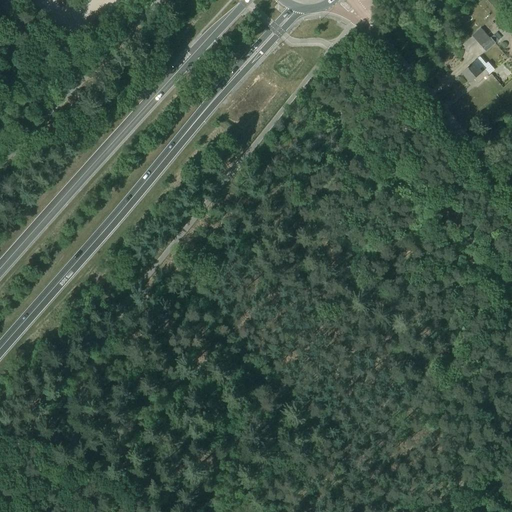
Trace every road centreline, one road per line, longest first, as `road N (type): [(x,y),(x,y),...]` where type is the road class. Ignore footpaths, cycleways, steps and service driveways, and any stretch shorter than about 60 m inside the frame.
road 1 (primary): [(0,357),(298,8)]
road 2 (primary): [(249,0),(0,270)]
road 3 (unclassified): [(358,16),(511,192)]
road 4 (unclassified): [(0,164),(83,73)]
